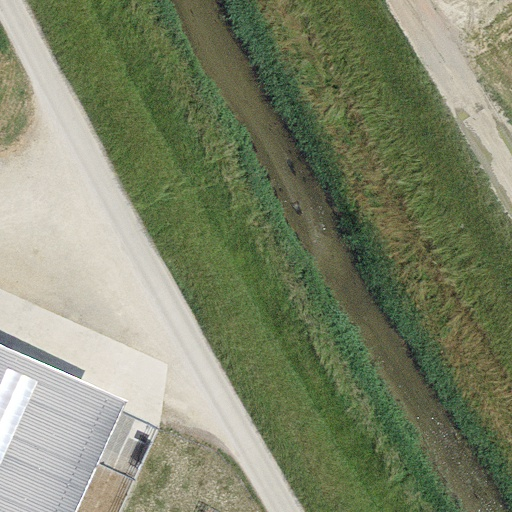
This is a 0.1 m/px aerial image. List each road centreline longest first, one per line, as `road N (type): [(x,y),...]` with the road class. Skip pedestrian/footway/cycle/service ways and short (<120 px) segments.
road 1 (track): [(6,0),(286,511)]
road 2 (track): [(412,0),(500,163)]
